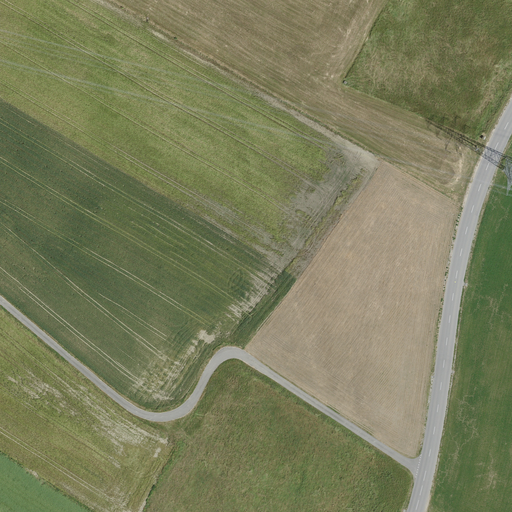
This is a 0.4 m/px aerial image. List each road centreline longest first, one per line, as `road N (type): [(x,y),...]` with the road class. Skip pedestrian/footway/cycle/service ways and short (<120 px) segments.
road 1 (track): [(0,298),(146,417),(184,411),(224,369),(243,364),(266,371),(425,476)]
road 2 (tertiary): [(419,511),(456,259),(471,198),(511,109)]
